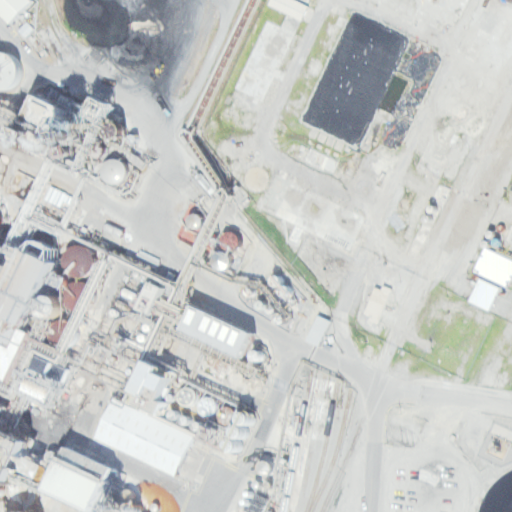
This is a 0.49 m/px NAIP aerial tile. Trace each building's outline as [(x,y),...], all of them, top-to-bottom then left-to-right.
[(0,0),(1,17),(35,17),(35,0),(0,0)] [(456,21),(464,0),(411,0),(410,2),(456,21)] [(262,102),(289,33),(260,21),(232,90),(262,102)] [(503,54),(511,57),(511,32),(503,54)] [(303,162),(330,173),(334,163),(307,152),(303,162)] [(116,161),(120,182),(141,178),(137,157),(116,161)] [(366,216),(261,166),(251,186),(265,193),(258,207),(298,226),(292,239),(300,243),(302,238),(296,235),(299,228),(349,251),(366,216)] [(73,270),(87,276),(91,273),(96,273),(103,267),(103,250),(92,245),(65,245),(59,250),(45,245),(28,245),(24,249),(10,243),(0,242),(0,274),(16,281),(17,282),(9,300),(0,299),(4,305),(4,314),(14,318),(14,323),(27,339),(26,340),(33,343),(34,340),(45,331),(45,327),(39,320),(52,320),(73,270)] [(509,286),(511,275),(511,259),(480,249),(472,274),(509,286)] [(467,302),(488,311),(498,288),(477,279),(467,302)] [(269,332),(228,313),(221,329),(262,348),(269,332)] [(314,339),(325,345),(337,322),(327,316),(314,339)] [(211,369),(245,389),(254,372),(221,352),(211,369)] [(171,394),(184,365),(167,357),(154,386),(171,394)] [(104,440),(190,475),(200,450),(207,432),(122,397),(104,440)] [(67,491),(116,510),(129,478),(80,459),(67,491)]
